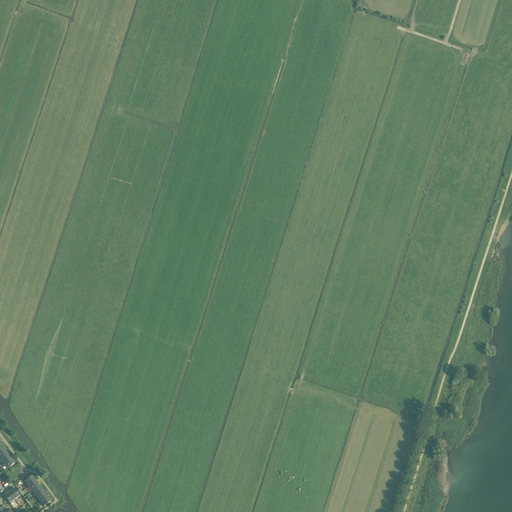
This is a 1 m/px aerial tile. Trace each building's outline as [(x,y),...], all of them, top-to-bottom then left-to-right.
[(0,458),(0,459),(4,464),(11,459),(7,454),(0,458)] [(11,459),(4,464),(7,469),(15,464),(11,459)] [(24,481),(28,486),(35,481),(32,476),(24,481)] [(28,486),(32,491),(39,486),(35,481),(28,486)] [(32,491),(36,497),(43,491),(39,486),(32,491)] [(15,488),(9,492),(15,500),(20,496),(15,488)] [(36,497),(40,502),(47,496),(43,491),(36,497)] [(15,500),(9,492),(4,496),(9,503),(15,500)] [(44,507),(45,506),(51,501),(47,496),(40,502),(44,507)]
